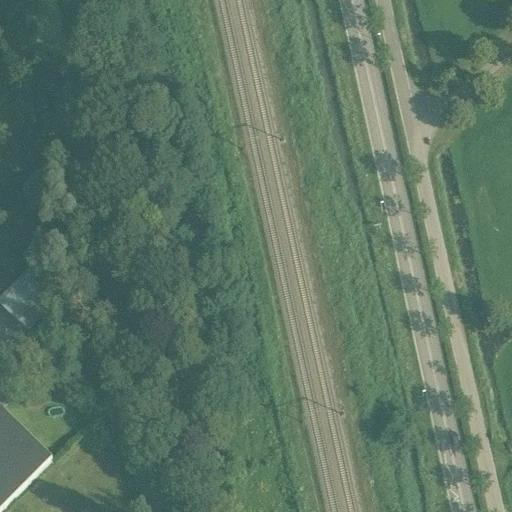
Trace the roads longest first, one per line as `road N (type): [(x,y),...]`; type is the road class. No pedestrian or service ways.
road 1 (tertiary): [(463,511),(349,0)]
road 2 (unclassified): [(495,511),(382,0)]
road 3 (unclassified): [(208,511),(192,242),(160,94),(124,0)]
road 4 (track): [(409,123),(511,42)]
